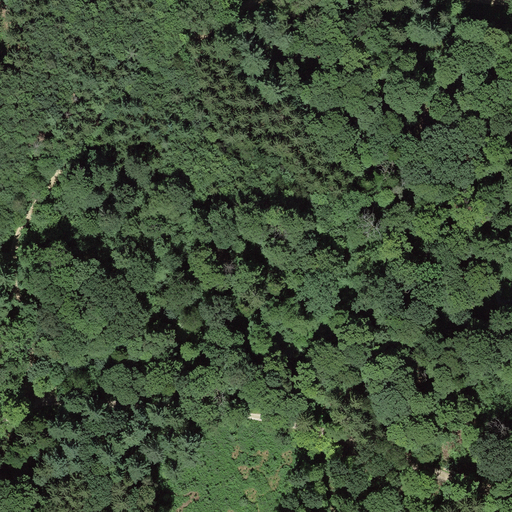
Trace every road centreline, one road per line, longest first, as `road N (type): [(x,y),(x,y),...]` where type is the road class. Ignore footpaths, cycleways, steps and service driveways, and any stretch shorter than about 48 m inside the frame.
road 1 (track): [(27,400),(182,299),(230,282),(511,249)]
road 2 (track): [(27,400),(31,347),(13,274),(23,219),(110,100),(160,59),(261,0)]
road 3 (track): [(511,498),(314,429),(214,408),(27,400)]
